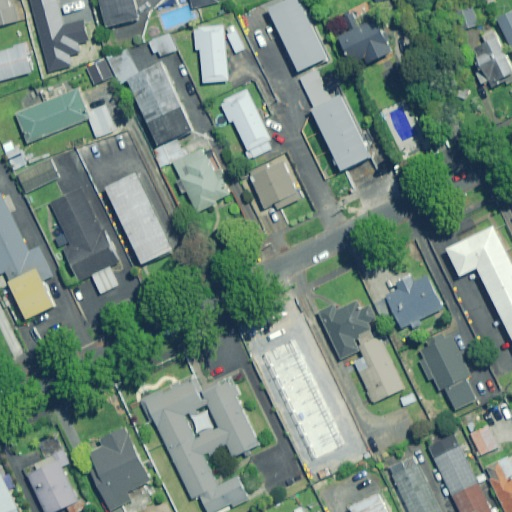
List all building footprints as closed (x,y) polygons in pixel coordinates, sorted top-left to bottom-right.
[(0,0),(0,26),(18,22),(15,6),(9,8),(6,0),(0,0)] [(69,0),(79,36),(96,32),(88,0),(69,0)] [(144,17),(138,0),(103,0),(110,26),(144,17)] [(223,0),(192,0),(195,8),(223,1),(223,0)] [(332,57),(304,0),(290,0),(273,8),(303,71),(332,57)] [(247,33),(271,21),(262,4),(238,16),(247,33)] [(398,52),(382,19),(364,27),(355,8),(346,12),(355,31),(345,36),(357,62),(370,56),(373,63),(398,52)] [(480,26),(475,10),(463,14),(468,29),(480,26)] [(511,13),(498,20),(511,47),(511,13)] [(247,49),(237,24),(227,29),(237,53),(247,49)] [(231,80),(226,25),(198,27),(199,49),(203,48),(206,82),(231,80)] [(486,46),(476,50),(478,55),(476,56),(492,90),(503,85),(501,81),(511,76),(511,68),(495,31),(482,37),(486,46)] [(176,52),(170,35),(149,43),(153,54),(158,52),(160,58),(176,52)] [(12,47),(13,48),(0,51),(0,82),(33,73),(28,56),(31,55),(28,42),(12,47)] [(69,67),(67,58),(51,63),(54,72),(69,67)] [(94,61),(85,66),(94,87),(104,83),(94,61)] [(193,134),(163,63),(129,77),(158,148),(193,134)] [(319,76),(301,84),(313,109),(344,172),(371,159),(343,97),(332,103),(319,76)] [(85,114),(88,113),(80,92),(77,93),(76,91),(16,115),(27,145),(88,121),(85,114)] [(244,154),(247,161),(257,157),(260,164),(274,157),(271,150),(274,149),(247,91),(220,103),(229,124),(234,122),(248,152),(244,154)] [(115,132),(106,107),(87,114),(96,139),(115,132)] [(173,164),(186,158),(178,141),(152,153),(160,170),(173,164)] [(20,152),(17,145),(13,146),(11,143),(2,147),(12,172),(28,165),(23,151),(20,152)] [(186,158),(173,164),(181,180),(177,182),(182,194),(187,192),(197,214),(218,204),(216,201),(227,196),(219,180),(217,181),(203,150),(186,158)] [(51,160),(13,178),(18,187),(22,185),(26,194),(59,178),(51,160)] [(300,201),(284,162),(267,169),(266,166),(249,173),(264,209),(285,201),(287,206),(300,201)] [(173,251),(136,174),(106,188),(143,265),(173,251)] [(61,228),(52,232),(56,241),(65,237),(71,249),(64,252),(78,283),(92,277),(100,295),(118,287),(110,267),(118,264),(102,229),(99,231),(81,190),(50,204),(61,228)] [(1,196),(0,195),(0,275),(6,273),(11,282),(8,283),(26,321),(28,321),(54,308),(42,283),(53,278),(39,248),(28,253),(1,196)] [(511,262),(495,227),(448,250),(461,278),(478,269),(511,338),(511,262)] [(443,309),(427,276),(414,282),(411,276),(396,284),(399,290),(386,296),(402,329),(443,309)] [(363,309),(359,300),(341,308),(340,306),(321,313),(340,361),(359,353),(354,339),(372,332),(369,324),(377,321),(371,305),(363,309)] [(446,331),(416,345),(423,359),(419,361),(429,381),(433,379),(439,393),(445,390),(454,410),(478,398),(446,331)] [(344,444),(292,338),(261,353),(313,459),(344,444)] [(373,404),(405,390),(381,338),(360,347),(365,358),(354,363),(373,404)] [(210,458),(217,455),(215,450),(227,445),(233,459),(259,446),(236,397),(229,383),(219,388),(210,369),(144,400),(147,405),(142,407),(150,423),(154,421),(192,501),(200,497),(206,511),(216,511),(231,505),(233,508),(249,501),(238,477),(217,487),(203,456),(208,454),(210,458)] [(416,403),(412,394),(400,400),(404,408),(416,403)] [(498,449),(488,427),(471,435),(480,456),(498,449)] [(152,481),(125,428),(100,441),(104,448),(91,455),(99,470),(92,474),(111,511),(147,493),(143,485),(152,481)] [(479,485),(488,481),(484,473),(475,478),(454,435),(429,448),(459,511),(497,511),(496,508),(491,511),(479,485)] [(70,464),(63,449),(50,455),(52,458),(24,471),(43,511),(58,511),(78,503),(61,468),(70,464)] [(440,511),(428,485),(414,457),(388,469),(409,511),(440,511)] [(490,480),(505,511),(511,511),(511,466),(508,458),(488,468),(493,479),(490,480)] [(0,511),(18,511),(2,476),(0,476),(0,511)] [(386,511),(378,495),(351,509),(352,511),(386,511)]
